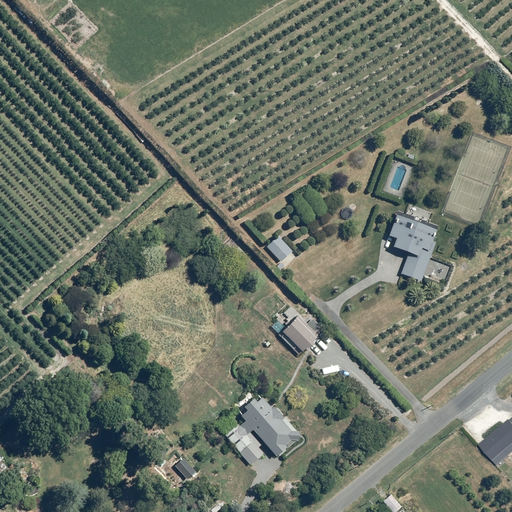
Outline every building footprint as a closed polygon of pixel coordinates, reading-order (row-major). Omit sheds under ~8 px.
[(392,247),(408,253),(400,274),(420,282),(435,242),(432,241),(437,227),(397,212),(388,236),(395,239),(392,247)] [(292,252),(277,237),(266,247),(280,262),(292,252)] [(316,335),(295,315),(279,332),(299,352),(316,335)] [(243,422),(225,436),(250,467),(264,455),(259,449),(261,447),(250,434),(252,432),(275,458),(297,441),(298,432),(274,406),(271,409),(262,398),(256,403),(253,400),(242,408),(246,412),(240,416),(243,422)] [(511,418),(479,445),(496,465),(511,452),(511,418)]
